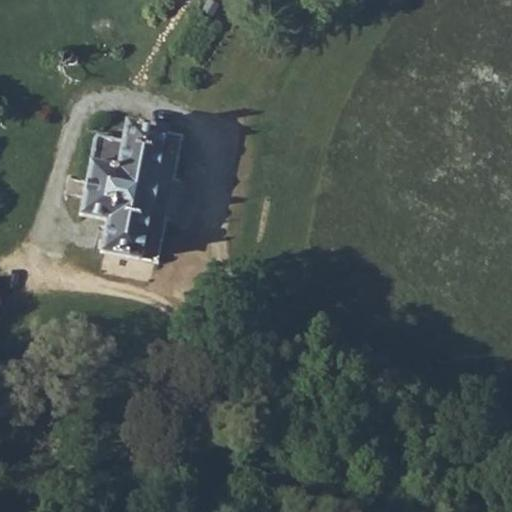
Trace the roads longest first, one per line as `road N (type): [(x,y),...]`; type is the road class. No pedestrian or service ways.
road 1 (track): [(20,286),(322,511)]
road 2 (track): [(0,293),(20,286),(73,112),(188,116)]
road 3 (track): [(20,286),(175,277)]
